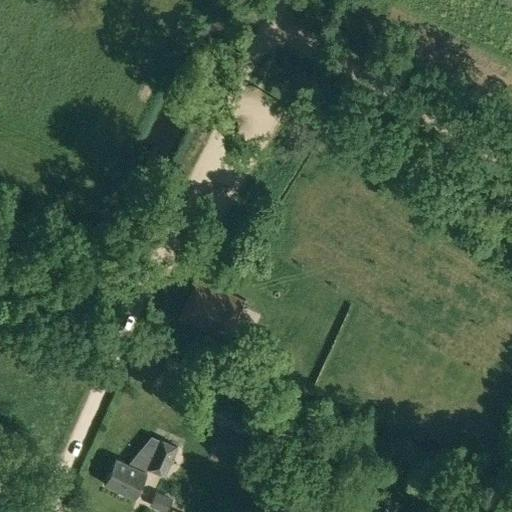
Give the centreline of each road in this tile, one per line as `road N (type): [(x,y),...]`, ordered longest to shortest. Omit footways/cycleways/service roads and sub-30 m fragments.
road 1 (track): [(45,511),(126,322),(234,103)]
road 2 (track): [(234,103),(275,124),(217,232),(148,281)]
